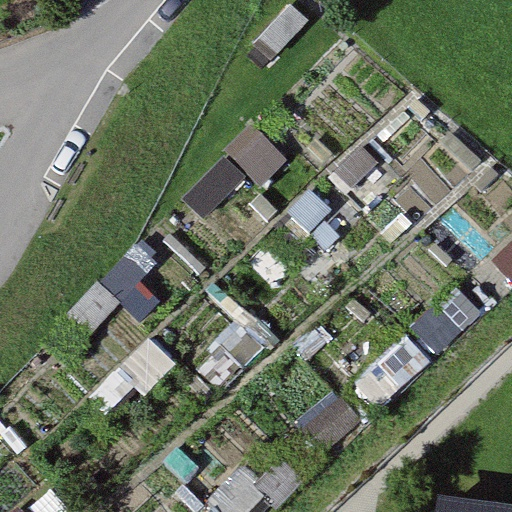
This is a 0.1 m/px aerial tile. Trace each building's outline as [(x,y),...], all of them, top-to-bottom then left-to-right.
[(254,129),(181,207),(208,232),(256,181),(268,193),(294,166),(254,129)] [(247,336),(200,367),(217,393),(265,362),(247,336)] [(392,422),(432,365),(404,345),(364,402),(392,422)] [(164,350),(91,392),(108,421),(181,378),(164,350)] [(213,511),(273,511),(294,489),(259,459),(213,511)]
